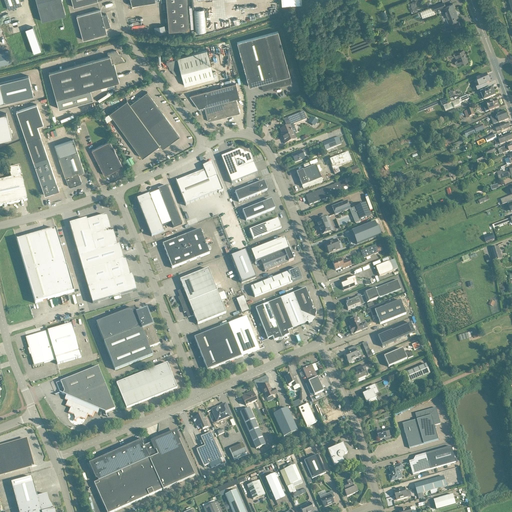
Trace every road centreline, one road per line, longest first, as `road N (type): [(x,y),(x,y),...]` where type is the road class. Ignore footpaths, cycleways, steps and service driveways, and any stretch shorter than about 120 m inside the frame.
road 1 (unclassified): [(322,342),(331,324),(328,297),(270,155),(258,138),(237,134),(205,146)]
road 2 (unknown): [(62,208),(94,305),(215,262),(230,282)]
road 3 (unclassified): [(197,398),(116,189)]
road 4 (unclassified): [(205,146),(130,43),(117,0)]
road 5 (unclassified): [(378,500),(322,342)]
road 6 (unclassified): [(53,459),(197,398)]
road 7 (unclassified): [(197,398),(322,342)]
road 8 (unclassified): [(0,225),(116,189)]
